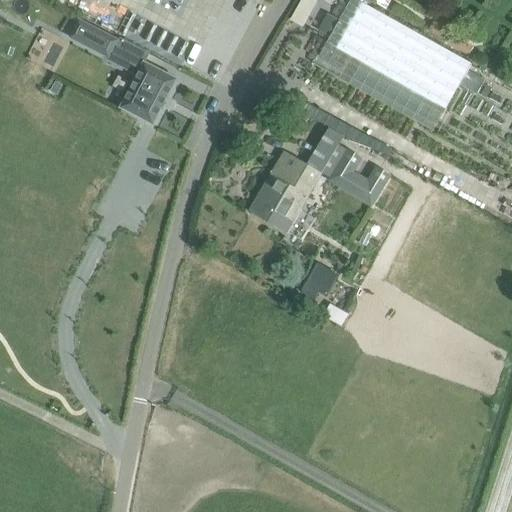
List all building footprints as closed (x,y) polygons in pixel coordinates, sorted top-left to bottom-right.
[(306,27),(317,0),(301,0),(292,21),(306,27)] [(356,0),(350,0),(326,42),(445,109),(459,85),(467,70),(470,64),(356,0)] [(107,57),(116,41),(78,21),(70,37),(107,57)] [(473,47),(432,23),(427,32),(468,56),(473,47)] [(149,54),(130,44),(124,55),(142,65),(120,108),(152,125),(176,79),(144,63),(149,54)] [(467,70),(459,85),(477,95),(485,80),(467,70)] [(320,173),(305,164),(284,152),(249,212),(285,233),(320,174),(320,173)] [(391,178),(377,170),(369,183),(353,174),(361,160),(348,152),(329,183),(372,209),(391,178)] [(402,209),(413,188),(392,177),(381,198),(402,209)] [(311,273),(300,293),(314,301),(318,294),(325,298),(333,285),(337,276),(317,264),(311,273)]
